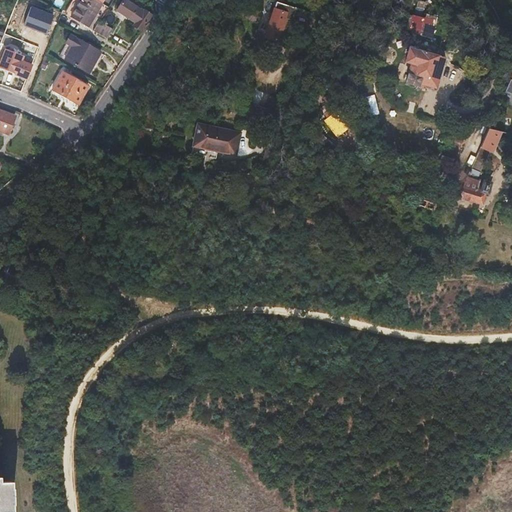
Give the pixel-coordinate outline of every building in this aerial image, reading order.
[(102,2),(100,1),(97,0),(79,0),(71,14),(89,25),(102,2)] [(144,12),(134,6),(125,0),(123,0),(117,9),(136,22),(134,25),(142,30),(152,15),(145,10),(144,12)] [(53,15),(31,6),(24,25),(46,33),(53,15)] [(263,37),(275,41),(284,13),(272,9),(263,37)] [(419,25),(423,15),(417,14),(414,24),(419,25)] [(423,15),(419,25),(432,29),(436,20),(423,15)] [(94,30),(101,34),(108,38),(113,29),(100,21),(94,30)] [(71,37),(69,41),(67,44),(74,48),(66,61),(95,76),(107,56),(71,37)] [(443,52),(409,40),(405,53),(410,55),(404,75),(417,79),(418,76),(433,81),(443,52)] [(60,57),(66,61),(74,48),(67,44),(60,57)] [(31,67),(26,65),(22,63),(24,57),(8,50),(1,69),(15,74),(26,79),(31,67)] [(511,68),(503,90),(511,93),(511,68)] [(88,86),(75,79),(62,73),(53,91),(78,104),(88,86)] [(339,107),(323,119),(335,135),(351,123),(339,107)] [(0,132),(7,135),(11,125),(15,116),(7,113),(0,110),(0,132)] [(229,150),(233,138),(216,133),(219,123),(195,114),(184,142),(209,150),(212,144),(229,150)] [(236,129),(219,123),(216,133),(233,138),(236,129)] [(478,145),(487,149),(489,150),(498,130),(486,127),(478,145)] [(478,145),(469,166),(477,170),(487,149),(478,145)] [(477,170),(469,166),(456,195),(476,204),(481,194),(483,195),(487,186),(474,180),(478,170),(477,170)] [(434,196),(417,191),(413,203),(430,208),(434,196)] [(0,509),(10,509),(10,503),(11,503),(11,488),(9,488),(9,481),(0,480),(0,509)]
